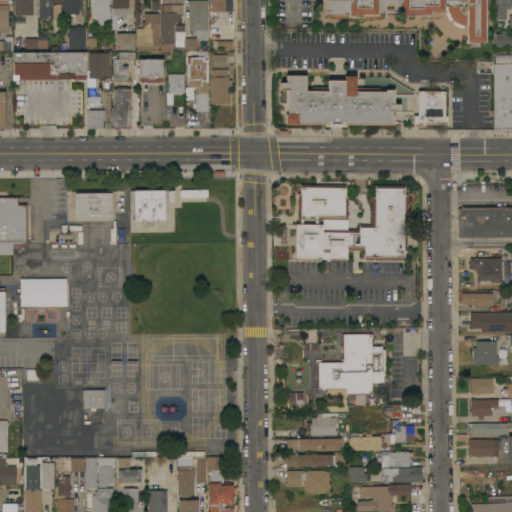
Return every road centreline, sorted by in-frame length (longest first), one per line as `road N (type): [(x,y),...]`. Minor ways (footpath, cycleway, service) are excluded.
road 1 (residential): [(440,511),(435,154)]
road 2 (residential): [(254,511),(253,154)]
road 3 (secondary): [(253,154),(511,154)]
road 4 (secondary): [(0,153),(253,154)]
road 5 (residential): [(253,154),(254,0)]
